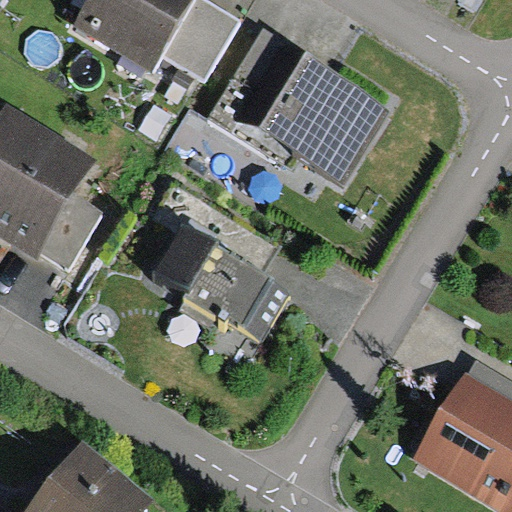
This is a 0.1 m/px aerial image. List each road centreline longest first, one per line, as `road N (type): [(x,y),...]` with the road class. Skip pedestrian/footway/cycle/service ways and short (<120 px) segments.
road 1 (residential): [(511,91),(281,506)]
road 2 (residential): [(0,330),(281,506)]
road 3 (residential): [(372,0),(511,87)]
